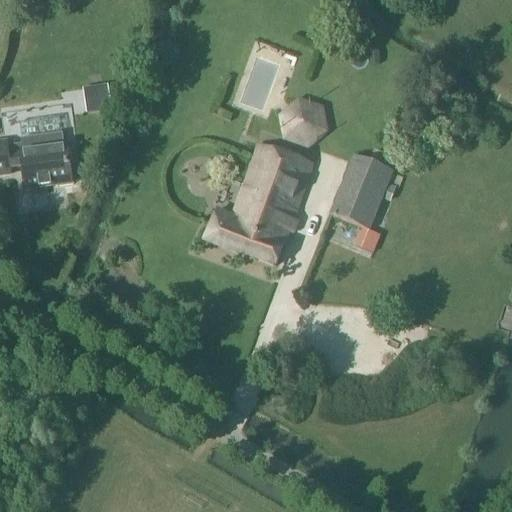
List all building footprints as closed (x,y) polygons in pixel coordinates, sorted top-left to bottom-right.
[(82,90),(86,115),(110,111),(106,86),(82,90)] [(280,118),(285,140),(308,148),(324,134),(325,133),(320,110),(298,102),(280,118)] [(0,145),(0,177),(9,176),(8,169),(22,167),(25,191),(57,186),(57,189),(72,187),(70,171),(68,172),(65,148),(61,149),(61,152),(45,154),(44,151),(20,154),(20,157),(7,159),(5,144),(0,145)] [(215,212),(204,243),(275,268),(311,167),(257,147),(230,219),(215,212)] [(329,217),(368,233),(390,178),(392,173),(353,158),(351,164),(329,217)]
